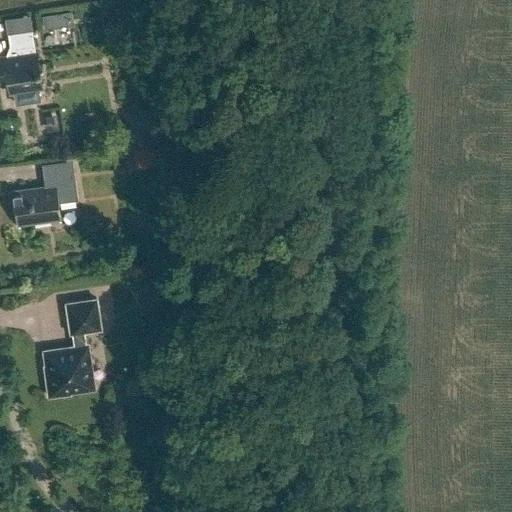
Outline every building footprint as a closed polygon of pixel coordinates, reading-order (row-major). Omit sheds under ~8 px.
[(72,9),(43,13),(45,26),(74,22),(72,9)] [(35,52),(32,28),(8,32),(12,55),(0,57),(0,80),(8,79),(10,92),(14,91),(16,103),(40,99),(38,88),(42,87),(36,51),(35,52)] [(135,167),(161,165),(160,147),(134,149),(135,167)] [(44,176),(46,189),(14,194),(19,228),(61,222),(58,202),(78,199),(75,172),(44,176)] [(97,298),(67,303),(71,332),(73,332),(75,346),(44,350),(46,365),(49,364),(50,374),(46,375),(49,396),(71,393),(70,391),(94,387),(88,344),(86,344),(84,330),(101,328),(97,298)]
